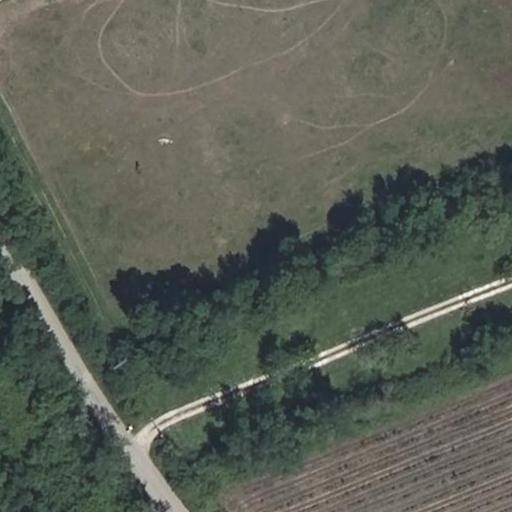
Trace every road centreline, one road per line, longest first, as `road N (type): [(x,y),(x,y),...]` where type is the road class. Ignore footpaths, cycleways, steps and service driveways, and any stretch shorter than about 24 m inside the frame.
road 1 (unknown): [(154,447),(511,296)]
road 2 (unclassified): [(0,215),(198,511)]
